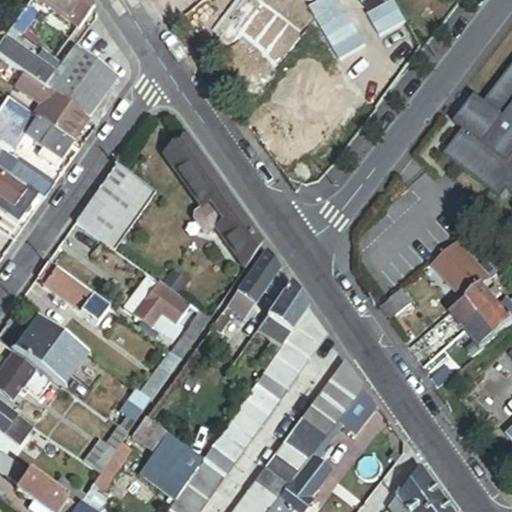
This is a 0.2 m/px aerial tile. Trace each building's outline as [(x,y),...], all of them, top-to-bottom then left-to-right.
[(94,11),(85,0),(32,0),(33,0),(79,32),(94,11)] [(242,69),(269,46),(277,40),(243,0),(239,0),(226,11),(225,10),(208,25),(228,49),(214,60),(231,79),(242,69)] [(30,20),(22,15),(11,32),(16,35),(19,37),(30,20)] [(16,35),(11,32),(0,46),(0,61),(8,67),(23,77),(43,91),(55,74),(32,59),(10,44),(16,35)] [(274,53),(269,46),(242,69),(254,83),(273,67),(269,63),(271,61),(269,58),(274,53)] [(103,69),(76,48),(45,91),(87,120),(117,79),(115,78),(121,70),(109,61),(103,69)] [(60,66),(38,50),(32,59),(55,74),(60,66)] [(8,67),(0,61),(0,78),(0,79),(8,67)] [(465,131),(445,157),(502,200),(508,191),(511,194),(511,75),(487,108),(479,101),(459,126),(465,131)] [(43,91),(23,77),(14,89),(41,108),(33,120),(70,146),(87,122),(43,91)] [(7,102),(25,115),(27,111),(9,98),(7,102)] [(62,163),(72,147),(70,146),(33,120),(25,115),(7,102),(0,112),(0,140),(16,151),(25,138),(44,150),(61,163),(62,163)] [(185,146),(222,202),(256,256),(262,248),(226,197),(187,144),(185,146)] [(185,146),(165,161),(202,211),(193,223),(202,230),(209,221),(222,202),(185,146)] [(57,170),(61,163),(44,150),(39,157),(57,170)] [(44,201),(53,188),(23,167),(22,168),(2,154),(0,156),(0,170),(38,196),(44,201)] [(38,196),(0,170),(0,212),(18,225),(38,196)] [(126,226),(93,202),(75,226),(108,250),(126,226)] [(256,256),(222,202),(209,221),(245,271),(256,256)] [(178,265),(190,248),(175,238),(185,224),(162,208),(143,233),(172,255),(172,254),(176,257),(173,261),(178,265)] [(497,279),(486,266),(479,272),(459,248),(434,269),(466,305),(467,305),(481,292),(490,285),(497,279)] [(280,273),(266,254),(260,262),(211,331),(220,337),(229,323),(226,321),(232,312),(246,322),(264,296),(280,273)] [(109,311),(47,266),(38,280),(46,286),(44,289),(56,299),(68,307),(97,328),(109,311)] [(290,287),(280,273),(264,296),(277,305),(290,287)] [(126,314),(171,346),(181,332),(175,327),(186,310),(148,283),(126,314)] [(496,309),(504,302),(490,285),(481,292),(496,309)] [(308,313),(290,287),(277,305),(256,334),(271,346),(257,367),(266,373),(308,313)] [(481,292),(467,305),(468,305),(480,320),(481,321),(496,309),(481,292)] [(402,295),(380,310),(390,324),(412,308),(402,295)] [(64,312),(68,307),(56,299),(53,303),(64,312)] [(480,320),(468,305),(452,319),(465,333),(480,320)] [(496,309),(481,321),(499,341),(511,329),(511,328),(505,320),(496,309)] [(197,318),(186,310),(175,327),(181,332),(185,334),(197,318)] [(266,373),(251,395),(246,401),(233,421),(203,463),(190,482),(168,511),(201,511),(326,339),(308,313),(266,373)] [(180,363),(209,324),(198,316),(197,318),(185,334),(170,356),(180,363)] [(39,322),(34,319),(10,353),(15,356),(39,322)] [(70,378),(86,355),(39,322),(15,356),(61,389),(70,378)] [(211,331),(203,343),(211,349),(220,337),(211,331)] [(166,383),(180,363),(170,356),(169,355),(155,375),(166,383)] [(11,360),(0,376),(0,393),(13,403),(21,391),(38,403),(49,387),(11,360)] [(364,391),(345,365),(235,511),(269,511),(311,458),(337,425),(364,391)] [(160,392),(166,383),(155,375),(149,383),(160,392)] [(251,395),(226,378),(221,384),(246,401),(251,395)] [(140,396),(151,404),(160,392),(149,383),(140,396)] [(106,419),(129,435),(151,404),(140,396),(129,387),(106,419)] [(376,409),(364,391),(337,425),(353,438),(376,409)] [(0,433),(20,447),(33,429),(0,406),(0,433)] [(203,463),(233,421),(226,416),(214,434),(209,430),(191,455),(203,463)] [(203,463),(191,455),(145,423),(132,442),(155,458),(161,463),(190,482),(203,463)] [(130,451),(122,446),(115,455),(105,470),(113,476),(130,451)] [(82,463),(101,476),(105,470),(115,455),(111,452),(108,456),(98,449),(89,461),(85,458),(82,463)] [(75,511),(78,509),(1,455),(0,456),(0,473),(20,488),(17,492),(34,504),(29,511),(30,511),(75,511)] [(158,467),(161,463),(155,458),(152,463),(158,467)] [(330,473),(311,458),(269,511),(307,511),(313,505),(309,501),(330,473)] [(451,511),(419,468),(395,500),(403,511),(451,511)] [(102,477),(81,508),(87,511),(99,511),(91,506),(113,476),(105,470),(101,476),(102,477)] [(403,511),(395,500),(388,509),(390,511),(403,511)]
